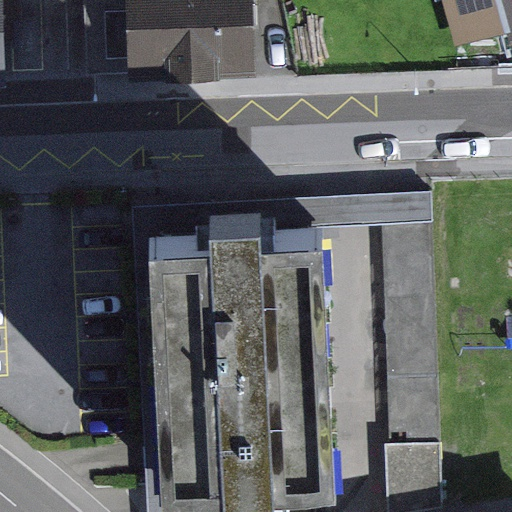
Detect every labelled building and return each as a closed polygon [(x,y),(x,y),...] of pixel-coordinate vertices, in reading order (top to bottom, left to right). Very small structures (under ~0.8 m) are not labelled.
[(9,0),(0,0),(0,82),(13,82),(9,0)] [(262,0),(143,0),(146,80),(265,77),(262,0)] [(511,0),(446,0),(459,46),(511,29),(511,0)] [(212,261),(152,264),(163,511),(273,511),(273,508),(333,505),(321,254),(262,257),(261,240),(211,243),(212,261)] [(440,445),(384,445),(387,511),(416,511),(443,507),(440,445)]
